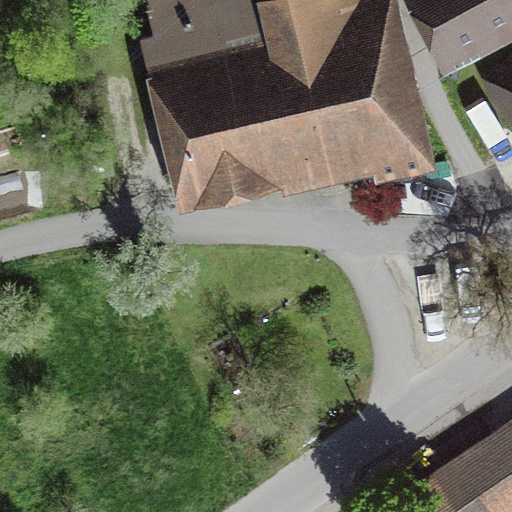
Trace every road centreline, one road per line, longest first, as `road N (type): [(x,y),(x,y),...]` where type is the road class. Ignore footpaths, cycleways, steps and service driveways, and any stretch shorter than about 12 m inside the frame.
road 1 (residential): [(326,231),(122,224),(0,246)]
road 2 (unclassified): [(391,430),(394,333),(379,289),(326,231)]
road 3 (residential): [(511,233),(326,231)]
road 4 (unclassified): [(511,335),(391,430)]
road 5 (unclassified): [(391,430),(274,511)]
